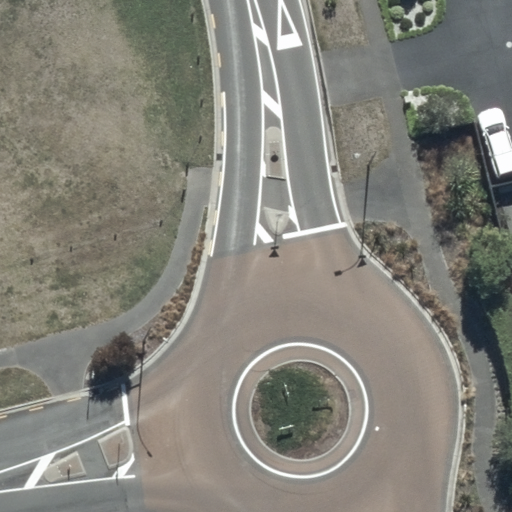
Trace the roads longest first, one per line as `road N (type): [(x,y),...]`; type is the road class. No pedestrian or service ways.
road 1 (tertiary): [(268,306),(305,301),(342,309),(374,328),(397,357),(410,392),(410,429),(398,464),(347,511)]
road 2 (residential): [(268,306),(274,188),(250,0)]
road 3 (tertiary): [(0,480),(195,443)]
road 4 (tertiary): [(195,443),(191,400),(203,359),(231,326),(268,306)]
